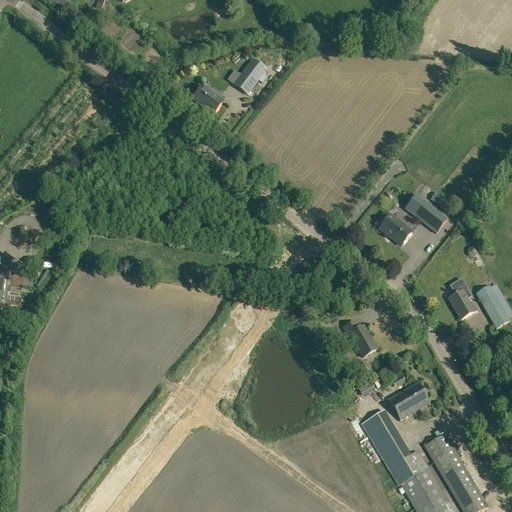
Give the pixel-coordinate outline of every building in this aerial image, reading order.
[(69,0),(52,0),(65,12),(73,3),(69,0)] [(98,0),(96,8),(104,11),(108,0),(98,0)] [(92,25),(98,27),(102,15),(96,13),(92,25)] [(272,69),(278,74),(284,66),(286,64),(280,59),(278,62),(272,69)] [(253,61),(234,85),(247,95),(266,71),(253,61)] [(203,87),(193,100),(202,107),(203,106),(213,114),(212,115),(213,116),(223,102),(203,87)] [(452,206),(436,193),(430,201),(446,214),(452,206)] [(447,220),(417,196),(406,211),(436,235),(447,220)] [(412,233),(390,216),(379,230),(401,247),(412,233)] [(471,306),(467,300),(471,298),(462,282),(452,288),(456,295),(454,296),(455,297),(449,300),(461,321),(478,311),(474,304),(471,306)] [(496,330),(510,322),(490,287),(476,295),(496,330)] [(498,302),(509,320),(511,318),(511,313),(504,299),(498,302)] [(363,359),(377,351),(363,327),(358,330),(354,323),(344,329),(348,337),(350,336),(363,359)] [(392,385),(395,390),(404,384),(401,380),(392,385)] [(389,402),(400,421),(429,404),(418,384),(389,402)] [(452,511),(434,480),(417,452),(411,456),(410,454),(410,455),(384,412),(362,425),(413,511),(452,511)] [(425,448),(462,511),(482,511),(488,508),(445,436),(425,448)]
